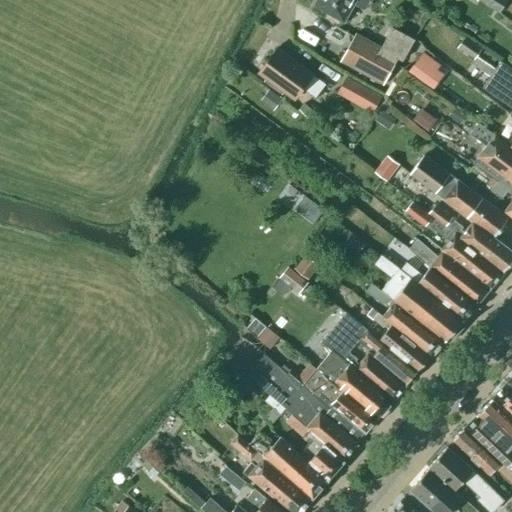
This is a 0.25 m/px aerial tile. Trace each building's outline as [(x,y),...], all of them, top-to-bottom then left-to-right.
[(355,0),(316,0),(314,4),(343,21),(355,0)] [(481,0),(499,12),(507,0),(481,0)] [(401,59),(412,38),(391,27),(381,47),(355,33),(340,61),(382,83),(397,57),(401,59)] [(511,111),(509,115),(511,116),(511,69),(502,63),(497,70),(476,55),(481,47),(464,36),(456,47),(474,58),(470,63),(491,77),(482,88),(511,108),(511,111)] [(276,48),(258,72),(293,98),(302,87),(315,96),(324,84),(311,74),(276,48)] [(440,64),(421,51),(407,71),(432,88),(442,74),(436,70),(440,64)] [(380,95),(345,75),(336,92),(371,112),(380,95)] [(281,99),(268,89),(260,99),(273,110),(281,99)] [(392,112),(383,106),(373,119),(387,129),(394,118),(390,115),(392,112)] [(465,114),(453,106),(448,114),(460,122),(465,114)] [(507,180),(511,184),(511,146),(511,145),(493,132),(493,133),(477,122),(469,133),(485,144),(472,162),(497,181),(501,176),(506,180),(507,180)] [(399,164),(387,154),(374,171),(385,180),(399,164)] [(471,222),(492,237),(506,218),(494,208),(424,155),(409,175),(471,222)] [(501,176),(497,181),(491,188),(501,197),(507,190),(511,194),(511,199),(503,211),(511,218),(511,184),(507,180),(506,180),(501,176)] [(309,199),(300,210),(313,221),(314,221),(324,209),(323,209),(309,198),(309,199)] [(440,250),(441,250),(489,288),(503,270),(454,234),(445,226),(427,213),(428,212),(412,200),(405,210),(425,225),(427,222),(449,240),(440,250)] [(511,259),(511,251),(492,237),(471,222),(463,233),(460,230),(462,228),(450,219),(453,216),(434,203),(428,212),(427,213),(445,226),(454,234),(503,270),(511,259)] [(364,242),(351,232),(344,241),(358,251),(364,242)] [(489,288),(441,250),(437,256),(421,244),(416,239),(408,248),(414,252),(430,266),(429,267),(476,305),(489,288)] [(319,264),(306,253),(294,267),(307,278),(319,264)] [(381,256),(374,264),(390,277),(381,289),(392,298),(391,298),(444,340),(463,318),(399,269),(381,256)] [(399,269),(463,318),(467,314),(476,305),(429,267),(423,275),(409,265),(405,262),(399,269)] [(306,280),(287,265),(279,276),(298,291),(306,280)] [(444,340),(391,298),(371,283),(366,290),(384,305),(385,304),(389,307),(381,317),(430,355),(444,340)] [(279,311),(273,305),(263,315),(269,321),(279,311)] [(380,338),(417,370),(430,355),(381,317),(377,313),(371,308),(366,314),(373,319),(373,318),(383,327),(384,325),(388,328),(380,338)] [(374,353),(370,358),(404,385),(417,370),(380,338),(365,327),(347,314),(340,324),(374,353)] [(279,336),(266,325),(255,338),(268,349),(279,336)] [(318,338),(305,328),(299,336),(312,346),(318,338)] [(392,400),(404,385),(370,358),(365,354),(356,365),(352,363),(353,360),(345,354),(340,360),(329,351),(314,369),(315,369),(339,389),(341,387),(378,417),(392,400)] [(308,428),(343,460),(356,445),(354,443),(322,416),(326,410),(284,375),(263,357),(248,376),(269,394),(264,400),(273,407),(279,413),(284,407),(292,414),(297,418),(308,428)] [(290,369),(284,375),(326,410),(322,416),(354,443),(363,433),(364,433),(378,417),(341,387),(340,389),(339,389),(315,369),(314,369),(308,363),(298,376),(290,369)] [(511,385),(507,381),(492,399),(511,416),(511,385)] [(481,412),(464,428),(511,472),(511,416),(492,399),(481,412)] [(279,413),(273,407),(262,418),(269,424),(279,413)] [(290,416),(285,422),(289,425),(290,426),(302,436),(307,430),(308,429),(308,428),(297,418),(292,414),(290,416)] [(511,472),(464,428),(451,440),(488,475),(495,468),(509,480),(511,477),(511,472)] [(308,461),(326,478),(331,472),(343,460),(308,429),(307,430),(302,436),(307,442),(298,452),(308,461)] [(257,451),(311,497),(326,479),(326,478),(308,461),(298,452),(279,436),(271,446),(267,443),(267,440),(258,432),(249,443),(257,450),(257,451)] [(311,497),(257,451),(236,435),(231,442),(251,458),(252,457),(258,463),(256,465),(251,461),(243,472),(290,511),(298,511),(304,506),(311,497)] [(445,447),(428,467),(429,468),(454,490),(463,480),(480,496),(477,499),(490,511),(492,511),(503,500),(487,486),(486,485),(445,447)] [(146,459),(142,464),(149,470),(149,471),(148,472),(148,473),(153,477),(159,471),(146,459)] [(226,466),(222,471),(241,488),(246,482),(227,465),(226,466)] [(412,490),(404,498),(419,511),(448,511),(462,497),(454,490),(429,468),(410,488),(412,490)] [(245,511),(237,504),(229,511),(228,511),(210,496),(205,502),(187,486),(182,491),(201,507),(200,508),(205,511),(245,511)] [(259,507),(255,511),(284,511),(266,497),(266,498),(253,488),(246,498),(259,507)] [(390,511),(419,511),(404,498),(403,496),(390,511)] [(136,511),(122,500),(113,511),(136,511)]
